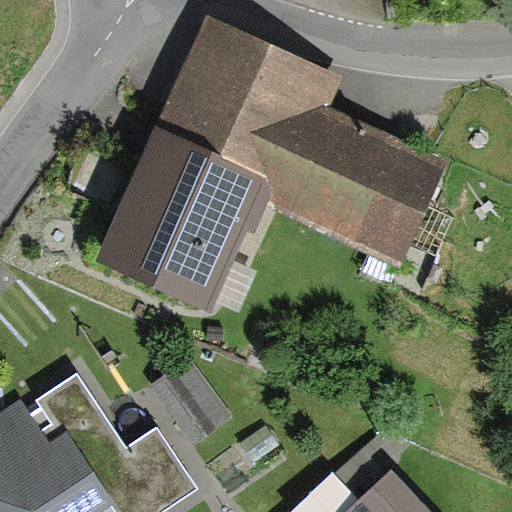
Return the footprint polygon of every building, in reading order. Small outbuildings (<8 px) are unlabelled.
[(221,23),(157,155),(253,200),(395,267),(438,178),(300,111),(319,71),(221,23)] [(253,200),(157,155),(148,151),(96,261),(200,310),(253,200)] [(153,388),(192,444),(224,421),(185,366),(153,388)] [(76,373),(0,420),(0,484),(16,511),(141,511),(186,488),(151,430),(119,449),(76,373)] [(438,511),(366,439),(291,511),(438,511)]
